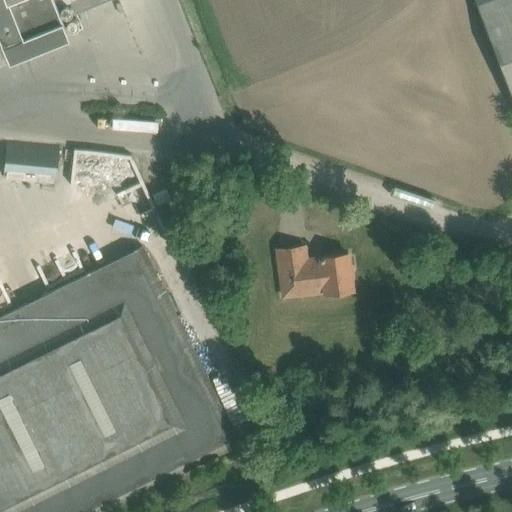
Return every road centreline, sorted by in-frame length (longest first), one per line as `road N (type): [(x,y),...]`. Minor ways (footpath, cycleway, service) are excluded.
road 1 (unclassified): [(511,237),(254,154),(0,123)]
road 2 (primary): [(367,511),(511,476)]
